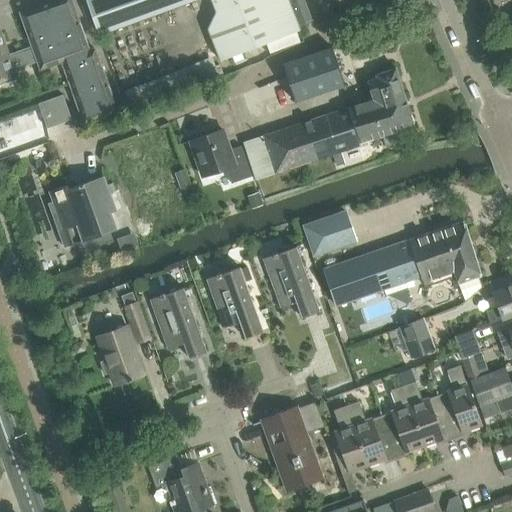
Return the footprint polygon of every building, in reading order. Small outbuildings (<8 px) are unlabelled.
[(89,51),(71,0),(56,0),(20,13),(33,47),(39,62),(42,69),(62,62),(85,124),(118,112),(95,49),(89,51)] [(87,0),(100,35),(198,0),(197,0),(87,0)] [(212,0),(218,12),(209,31),(221,62),(267,45),(270,54),(300,43),(297,34),(300,32),(299,28),(288,0),(212,0)] [(304,2),(292,7),(298,25),(311,21),(304,2)] [(0,84),(18,77),(16,70),(39,62),(33,47),(10,55),(0,28),(0,84)] [(345,85),(340,70),(332,48),(307,56),(319,94),(345,85)] [(283,64),(296,102),(319,94),(307,56),(283,64)] [(219,77),(213,59),(126,91),(133,110),(219,77)] [(374,101),(371,102),(374,113),(407,102),(396,68),(376,74),(377,78),(368,81),(374,101)] [(72,119),(63,95),(38,104),(47,128),(72,119)] [(414,127),(408,107),(407,102),(374,113),(371,102),(326,116),(338,154),(357,148),(358,149),(363,148),(362,144),(383,137),(387,148),(402,143),(399,132),(414,127)] [(244,143),(256,180),(338,154),(326,116),(244,143)] [(203,177),(226,169),(230,183),(251,177),(242,146),(230,150),(223,130),(191,141),(203,177)] [(110,213),(116,211),(103,176),(69,189),(68,185),(50,191),(54,203),(50,205),(59,230),(65,248),(116,230),(110,213)] [(251,210),(263,206),(258,193),(247,197),(251,210)] [(345,211),(303,226),(313,256),(355,242),(345,211)] [(463,221),(325,269),(337,306),(421,277),(423,286),(455,275),(458,284),(481,277),(463,221)] [(281,309),(296,303),(302,318),(320,311),(296,247),(262,260),(281,309)] [(224,329),(240,323),(245,338),(263,331),(246,282),(241,270),(241,268),(207,280),(224,329)] [(247,268),(241,270),(246,282),(251,280),(247,268)] [(493,293),(498,307),(486,312),(490,323),(511,315),(511,282),(508,284),(509,287),(493,293)] [(169,349),(184,344),(189,358),(207,352),(184,290),(152,302),(169,349)] [(136,302),(124,306),(137,343),(149,338),(136,302)] [(419,322),(400,329),(408,351),(411,358),(430,351),(419,322)] [(115,385),(145,374),(127,326),(97,337),(106,361),(104,362),(102,365),(105,372),(108,373),(110,372),(115,385)] [(511,328),(509,329),(497,334),(502,348),(507,359),(509,358),(511,357),(511,328)] [(408,351),(400,329),(389,333),(397,355),(408,351)] [(475,330),(456,336),(464,358),(465,358),(473,355),(483,351),(478,339),(475,330)] [(473,355),(465,358),(473,380),(481,377),(473,355)] [(447,370),(454,390),(438,396),(454,439),(465,435),(464,432),(481,425),(460,366),(447,370)] [(507,368),(481,377),(473,380),(472,380),(482,407),(511,396),(511,382),(507,368)] [(356,383),(367,379),(363,369),(353,373),(356,383)] [(422,401),(415,381),(403,386),(424,446),(441,440),(442,444),(454,439),(438,396),(422,401)] [(319,383),(311,386),(315,398),(324,396),(319,383)] [(390,390),(397,410),(382,416),(397,460),(409,456),(407,452),(424,446),(403,386),(390,390)] [(511,396),(482,407),(486,418),(511,408),(511,396)] [(259,422),(282,489),(320,475),(305,433),(324,426),(316,402),(259,422)] [(366,421),(359,402),(346,406),(368,466),(384,460),(386,464),(397,460),(382,416),(366,421)] [(357,490),(351,472),(368,466),(346,406),(334,411),(341,430),(328,435),(348,493),(357,490)] [(511,443),(502,447),(506,461),(511,458),(511,443)] [(167,502),(173,500),(177,511),(197,511),(197,510),(217,503),(211,486),(205,489),(202,481),(205,480),(198,463),(182,469),(177,456),(149,466),(157,488),(161,486),(167,502)] [(506,476),(511,473),(511,458),(506,461),(501,463),(506,476)] [(117,478),(103,484),(113,511),(125,511),(129,511),(117,478)] [(328,492),(331,502),(340,499),(338,489),(328,492)] [(428,489),(374,508),(375,511),(435,511),(430,495),(428,489)] [(328,511),(367,511),(367,510),(363,499),(363,500),(328,511)]
